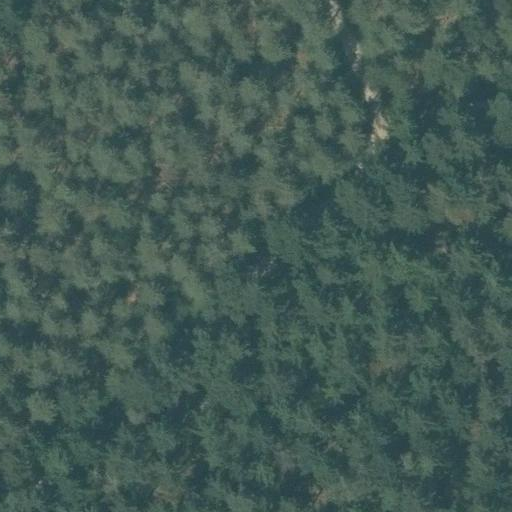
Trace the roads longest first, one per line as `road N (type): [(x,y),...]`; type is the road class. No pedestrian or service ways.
road 1 (track): [(13,511),(351,179),(378,136)]
road 2 (track): [(376,117),(326,0)]
